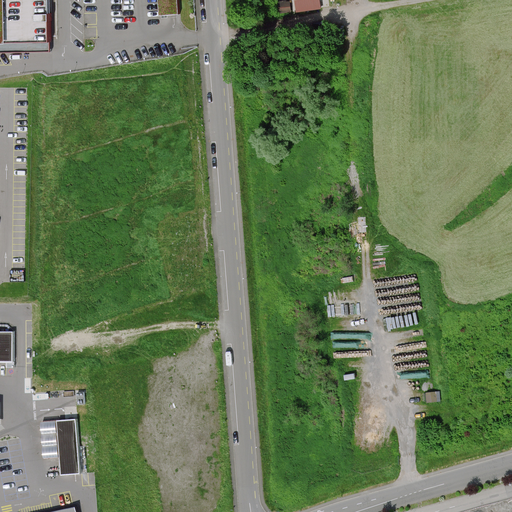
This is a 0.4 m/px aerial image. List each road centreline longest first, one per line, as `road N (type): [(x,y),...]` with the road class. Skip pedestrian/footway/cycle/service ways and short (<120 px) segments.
road 1 (unclassified): [(212,0),(251,511)]
road 2 (unknown): [(406,493),(364,274)]
road 3 (track): [(214,37),(426,0)]
road 4 (unclassified): [(511,463),(340,511)]
